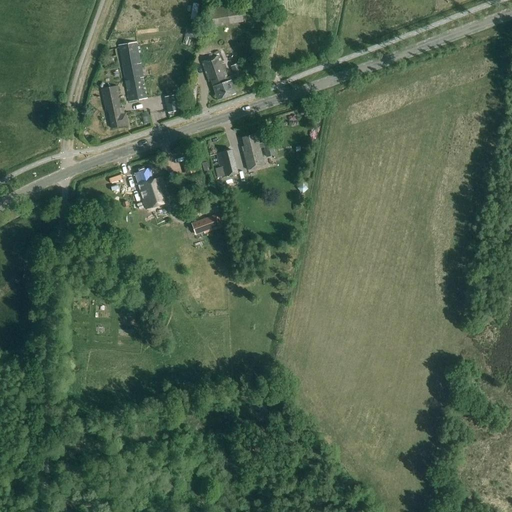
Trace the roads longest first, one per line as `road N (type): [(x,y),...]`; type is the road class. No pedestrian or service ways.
road 1 (tertiary): [(65,174),(511,13)]
road 2 (unclassified): [(43,511),(65,174)]
road 3 (track): [(66,155),(111,0)]
